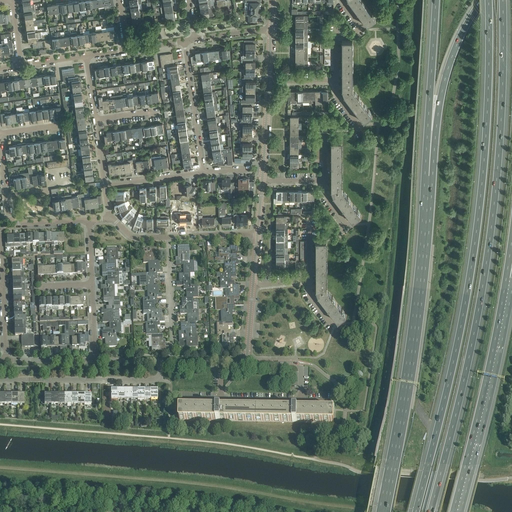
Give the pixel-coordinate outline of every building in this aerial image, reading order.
[(247,9),(250,9),(260,9),(260,2),(257,2),(256,0),(245,0),(245,2),(247,2),(247,9)] [(367,25),(376,19),(361,0),(349,0),(368,24),(367,25)] [(208,6),(200,7),(201,14),(203,13),(203,17),(209,16),(209,12),(213,12),(212,5),(211,6),(208,6)] [(260,15),(260,9),(250,9),(250,13),(248,13),(248,22),(257,22),(257,15),(260,15)] [(39,10),(35,10),(24,12),(25,18),(33,17),(36,17),(35,13),(39,13),(39,10)] [(167,22),(175,20),(174,18),(175,17),(175,13),(173,13),(173,11),(163,13),(163,15),(166,15),(167,22)] [(0,23),(9,22),(8,13),(4,14),(3,12),(0,12),(0,23)] [(39,22),(26,24),(27,31),(34,29),(37,29),(37,25),(39,25),(39,22)] [(108,31),(109,38),(113,38),(113,39),(115,38),(115,34),(119,33),(118,27),(113,28),(113,27),(110,27),(110,25),(107,25),(107,28),(108,31)] [(88,41),(88,42),(90,42),(89,33),(89,30),(85,31),(85,28),(82,29),(84,42),(88,41)] [(63,45),(63,46),(65,45),(64,37),(64,34),(60,34),(60,32),(57,32),(58,38),(59,45),(63,45)] [(41,37),(41,35),(27,37),(28,43),(32,42),(36,42),(36,38),(41,37)] [(1,40),(2,46),(3,54),(5,53),(6,54),(10,54),(9,51),(13,51),(12,40),(7,41),(8,42),(4,43),(4,40),(1,40)] [(243,43),(243,50),(255,50),(255,43),(253,43),(253,40),(244,40),(244,43),(243,43)] [(363,121),(364,121),(372,115),(352,89),(352,41),(345,41),(342,41),(343,41),(343,89),(342,89),(343,89),(345,95),(344,95),(344,96),(345,95),(364,120),(363,121)] [(220,49),(222,57),(227,57),(228,59),(230,59),(230,50),(227,50),(227,48),(220,49)] [(241,56),(241,59),(253,59),(253,56),(255,56),(255,50),(243,50),(243,56),(241,56)] [(197,61),(203,60),(202,52),(200,53),(199,51),(195,51),(196,56),(191,57),(192,64),(197,63),(197,61)] [(253,62),(253,59),(241,59),(241,61),(241,62),(246,62),(246,68),(255,68),(255,62),(253,62)] [(170,66),(171,72),(178,71),(177,65),(174,65),(173,62),(168,63),(168,66),(170,66)] [(118,63),(116,63),(118,73),(121,72),(122,76),(124,75),(124,72),(122,63),(118,64),(118,63)] [(105,75),(104,66),(104,65),(101,66),(102,66),(98,67),(98,68),(94,69),(95,78),(100,77),(99,75),(105,75)] [(104,66),(105,75),(105,77),(109,76),(109,78),(112,78),(111,74),(110,65),(106,66),(106,65),(104,65),(104,66)] [(244,75),(244,78),(253,78),(253,75),(255,75),(255,68),(246,68),(244,68),(244,75)] [(202,80),(214,79),(213,72),(202,74),(202,80)] [(221,80),(220,78),(214,79),(202,80),(203,86),(211,85),(211,81),(213,80),(214,82),(221,80)] [(253,78),(244,78),(242,78),(242,87),(246,87),(255,87),(256,87),(256,83),(255,83),(255,80),(255,78),(253,78)] [(72,80),(70,81),(68,81),(69,87),(72,87),(80,85),(79,83),(81,83),(80,79),(75,79),(72,80)] [(288,94),(288,103),(297,103),(297,91),(290,91),(290,94),(288,94)] [(241,100),(241,103),(250,103),(254,103),(254,100),(255,100),(255,93),(246,93),(243,94),(243,100),(241,100)] [(107,108),(110,107),(109,99),(103,100),(103,97),(98,98),(100,110),(108,109),(107,108)] [(250,106),(250,103),(241,103),(241,106),(243,106),(243,112),(252,112),(252,106),(250,106)] [(5,123),(11,122),(10,114),(10,111),(4,112),(4,113),(0,113),(0,114),(1,122),(5,121),(5,123)] [(241,116),(241,121),(252,121),(252,119),(252,112),(243,112),(241,112),(241,116)] [(240,124),(240,131),(252,131),(252,124),(252,121),(241,121),(240,121),(240,124)] [(126,129),(120,130),(121,138),(125,137),(125,141),(128,140),(126,129)] [(111,139),(115,139),(114,131),(107,132),(106,130),(103,130),(104,144),(112,143),(111,139)] [(252,137),(252,131),(240,131),(240,137),(241,137),(241,140),(250,140),(250,137),(252,137)] [(62,139),(58,139),(59,147),(60,150),(66,149),(66,146),(65,138),(65,137),(62,138),(62,139)] [(212,144),(211,144),(211,148),(212,148),(220,147),(220,143),(223,143),(222,140),(211,142),(212,144)] [(243,143),(243,150),(252,150),(252,143),(250,143),(250,140),(241,140),(241,143),(243,143)] [(353,221),(353,222),(361,215),(342,189),(342,141),(335,141),(331,141),(332,141),(332,148),(331,148),(332,150),(332,164),(331,165),(332,167),(332,180),(331,181),(332,183),(332,189),(331,189),(331,190),(332,190),(334,195),(333,196),(334,195),(339,202),(339,203),(341,205),(349,215),(349,216),(351,217),(354,221),(353,221)] [(27,156),(29,155),(27,144),(25,144),(25,143),(21,143),(22,153),(27,152),(27,156)] [(9,149),(5,150),(6,157),(10,157),(10,154),(11,154),(16,154),(15,145),(9,146),(9,149)] [(252,156),(252,150),(243,150),(243,156),(241,156),(241,159),(250,159),(250,156),(252,156)] [(227,152),(213,154),(214,161),(217,160),(218,164),(224,163),(223,159),(222,159),(221,155),(229,154),(227,154),(227,152)] [(161,155),(152,157),(153,165),(155,165),(156,168),(163,167),(161,157),(161,155)] [(133,158),(133,159),(135,168),(137,168),(137,170),(144,169),(143,160),(143,158),(136,159),(136,157),(133,158)] [(149,159),(143,160),(144,169),(150,169),(150,166),(153,165),(152,157),(149,157),(149,159)] [(191,158),(183,159),(185,169),(192,168),(191,164),(193,164),(192,160),(191,160),(191,158)] [(127,161),(125,162),(125,163),(126,172),(132,171),(131,168),(135,168),(133,159),(127,160),(127,161)] [(120,173),(118,164),(111,165),(111,163),(108,164),(109,173),(112,173),(112,174),(120,173)] [(32,166),(27,167),(28,172),(30,182),(33,181),(33,184),(39,183),(38,174),(32,175),(32,173),(33,173),(32,166)] [(28,172),(19,173),(19,174),(21,186),(27,185),(27,182),(30,182),(28,172)] [(92,172),(84,173),(85,180),(85,182),(93,180),(93,179),(94,178),(94,174),(92,175),(92,172)] [(14,187),(21,186),(19,174),(9,176),(10,186),(14,185),(14,187)] [(222,180),(222,183),(218,183),(218,189),(228,188),(228,191),(235,191),(234,182),(231,182),(230,178),(229,178),(229,179),(222,180)] [(253,196),(254,181),(249,182),(249,178),(238,179),(239,187),(249,187),(249,197),(253,196)] [(212,181),(203,181),(203,186),(206,186),(206,190),(209,189),(209,192),(215,192),(215,186),(212,186),(212,181)] [(184,185),(184,189),(182,189),(182,194),(190,194),(190,195),(198,195),(198,187),(192,187),(192,186),(192,184),(188,185),(188,184),(188,183),(186,183),(186,184),(186,185),(184,185)] [(160,185),(160,186),(160,188),(156,188),(157,197),(167,197),(166,185),(160,185)] [(150,190),(146,190),(147,199),(157,199),(157,197),(156,188),(156,186),(150,187),(150,190)] [(146,188),(142,188),(140,188),(140,191),(136,191),(136,196),(136,200),(136,201),(147,200),(147,199),(146,190),(146,188)] [(120,192),(112,192),(113,198),(115,198),(117,205),(126,201),(129,200),(129,196),(124,196),(124,192),(123,192),(123,191),(120,191),(120,192)] [(274,203),(283,203),(283,191),(276,191),(276,194),(274,194),(274,203)] [(85,208),(92,207),(91,195),(90,195),(90,198),(85,198),(84,193),(81,194),(82,202),(84,202),(85,208)] [(91,195),(92,207),(98,206),(98,203),(102,202),(101,193),(98,193),(96,195),(96,196),(93,196),(93,195),(91,195)] [(78,196),(72,197),(73,206),(79,205),(79,203),(82,202),(81,194),(78,194),(78,196)] [(59,195),(52,196),(54,209),(61,208),(59,196),(59,195)] [(61,209),(67,209),(66,198),(61,199),(61,196),(59,196),(61,208),(61,209)] [(117,205),(114,206),(117,212),(120,211),(124,216),(130,209),(133,207),(131,205),(128,206),(126,201),(117,205)] [(223,203),(218,203),(219,223),(222,223),(223,226),(231,226),(231,221),(231,216),(225,217),(225,209),(223,209),(223,203)] [(128,221),(134,224),(137,216),(134,214),(135,214),(130,209),(124,216),(122,219),(126,223),(127,222),(128,221)] [(174,213),(175,216),(175,221),(178,221),(178,224),(192,223),(192,217),(191,217),(191,213),(180,214),(180,213),(174,213)] [(133,227),(139,229),(140,227),(147,228),(148,228),(147,214),(144,214),(143,217),(138,215),(137,216),(134,224),(133,227)] [(237,214),(234,215),(234,223),(237,223),(237,226),(241,225),(241,224),(248,224),(248,215),(237,215),(237,214)] [(167,218),(166,215),(161,215),(161,218),(157,218),(157,219),(158,227),(167,227),(167,223),(169,223),(169,218),(167,218)] [(199,215),(199,217),(199,222),(202,222),(202,227),(214,226),(214,217),(202,218),(202,215),(199,215)] [(148,228),(147,228),(147,231),(153,231),(153,228),(158,227),(157,219),(147,219),(148,228)] [(14,248),(13,236),(13,235),(10,235),(10,236),(7,236),(7,240),(5,240),(5,248),(14,248)] [(337,321),(338,322),(346,315),(327,289),(326,241),(319,241),(316,241),(317,241),(317,248),(316,248),(317,251),(317,264),(316,264),(317,267),(317,280),(316,280),(317,283),(317,289),(316,289),(317,289),(319,295),(318,296),(319,295),(324,302),(324,303),(326,304),(334,315),(333,316),(336,317),(338,321),(337,321)] [(176,258),(176,262),(181,261),(181,262),(190,261),(190,253),(189,245),(178,246),(178,249),(178,256),(179,256),(179,257),(176,258)] [(229,248),(219,249),(219,259),(218,258),(216,258),(215,259),(215,261),(217,261),(221,261),(225,261),(237,261),(237,260),(237,253),(238,252),(238,246),(229,246),(229,248)] [(116,261),(118,261),(118,253),(118,248),(106,248),(106,249),(107,256),(108,257),(104,257),(104,261),(116,261)] [(143,261),(154,261),(154,254),(153,254),(153,252),(157,252),(156,248),(142,249),(143,261)] [(225,261),(221,261),(221,263),(221,264),(222,264),(225,264),(225,273),(231,273),(236,273),(236,266),(235,266),(235,265),(238,264),(238,260),(237,260),(237,261),(225,261)] [(104,261),(99,261),(99,265),(103,265),(103,266),(102,266),(102,273),(106,273),(107,273),(116,273),(116,261),(104,261)] [(154,261),(143,261),(143,264),(149,263),(149,273),(155,273),(156,273),(162,273),(162,269),(159,269),(159,268),(159,261),(154,261)] [(181,262),(181,261),(176,262),(176,265),(185,265),(185,266),(184,266),(184,273),(190,273),(196,273),(195,261),(190,261),(181,262)] [(75,266),(75,274),(75,275),(82,274),(82,271),(85,271),(85,263),(75,263),(75,266)] [(105,286),(114,285),(119,285),(122,285),(122,273),(119,273),(116,273),(107,273),(108,280),(109,282),(105,282),(105,285),(105,286)] [(141,274),(142,277),(142,286),(148,286),(153,286),(153,285),(153,278),(152,278),(152,277),(156,277),(155,273),(149,273),(141,274)] [(184,286),(191,285),(190,273),(184,273),(179,274),(179,281),(180,281),(180,282),(177,282),(177,286),(184,286)] [(231,273),(225,273),(220,273),(220,286),(234,285),(234,281),(231,281),(230,280),(231,280),(231,278),(236,277),(236,273),(231,273)] [(108,298),(114,298),(114,297),(114,285),(105,286),(105,285),(100,286),(100,290),(104,289),(104,291),(103,291),(103,298),(108,298)] [(156,298),(161,298),(161,294),(158,294),(158,293),(158,292),(158,286),(159,285),(158,285),(153,285),(153,286),(148,286),(148,298),(156,298)] [(198,285),(191,285),(184,286),(184,290),(187,290),(188,291),(187,291),(187,298),(193,298),(199,298),(198,285)] [(239,285),(234,285),(220,286),(220,289),(226,289),(226,298),(234,298),(235,298),(239,297),(240,297),(239,297),(239,290),(238,290),(238,289),(239,289),(239,285)] [(106,306),(106,310),(115,310),(119,310),(121,310),(120,297),(114,297),(114,298),(108,298),(103,298),(104,302),(108,302),(109,305),(109,306),(106,306)] [(83,298),(76,298),(77,307),(83,306),(83,308),(87,308),(86,301),(83,301),(83,298)] [(142,298),(143,311),(151,310),(154,310),(154,303),(153,303),(153,302),(157,302),(156,298),(148,298),(142,298)] [(183,306),(180,307),(180,311),(197,310),(197,303),(193,303),(193,298),(187,298),(182,298),(182,305),(183,305),(183,306)] [(233,305),(234,305),(234,298),(226,298),(215,298),(216,310),(216,311),(221,310),(234,310),(235,310),(235,307),(233,307),(233,305)] [(120,322),(119,310),(115,310),(106,310),(101,310),(101,314),(105,314),(105,315),(103,315),(103,318),(102,319),(102,322),(102,323),(109,322),(115,322),(120,322)] [(159,322),(164,322),(164,318),(161,318),(161,317),(161,310),(154,310),(151,310),(143,311),(143,314),(147,314),(147,323),(151,322),(159,322)] [(195,322),(199,322),(199,310),(180,311),(180,314),(188,314),(189,315),(188,315),(188,322),(188,323),(192,322),(195,322)] [(235,310),(234,310),(221,310),(222,323),(228,322),(228,323),(233,322),(232,315),(232,314),(235,314),(235,310)] [(102,331),(102,335),(107,335),(116,334),(122,334),(121,322),(120,322),(115,322),(109,322),(110,328),(105,328),(105,329),(106,329),(106,331),(102,331)] [(145,323),(146,335),(148,335),(157,335),(157,334),(157,327),(156,328),(156,326),(160,326),(159,322),(151,322),(147,323),(145,323)] [(188,322),(181,323),(181,330),(182,330),(182,331),(179,331),(179,335),(192,335),(192,334),(196,334),(195,322),(192,322),(188,323),(188,322)] [(216,335),(222,335),(231,335),(231,334),(231,331),(227,331),(227,330),(228,330),(228,326),(233,326),(233,322),(228,323),(228,322),(222,323),(216,323),(216,335)] [(65,335),(59,335),(60,347),(60,348),(64,348),(64,347),(66,347),(66,345),(69,345),(69,336),(68,331),(68,330),(65,330),(65,335)] [(88,344),(88,334),(78,334),(78,338),(78,346),(78,347),(83,347),(83,346),(85,346),(85,344),(88,344)] [(107,335),(102,335),(102,339),(106,339),(106,340),(105,340),(105,347),(117,347),(116,342),(116,334),(107,335)] [(148,335),(146,335),(146,337),(149,337),(149,347),(152,347),(152,352),(154,352),(156,352),(166,351),(165,347),(165,343),(164,341),(165,341),(165,340),(162,340),(162,335),(162,334),(157,334),(157,335),(148,335)] [(179,335),(179,339),(180,339),(180,340),(179,340),(180,347),(179,347),(179,348),(180,348),(180,347),(184,347),(183,340),(187,340),(187,347),(198,347),(198,342),(198,334),(197,334),(196,334),(192,334),(192,335),(179,335)] [(231,334),(231,335),(222,335),(222,342),(222,347),(234,347),(233,340),(233,338),(236,338),(236,334),(231,334)] [(72,336),(69,336),(69,345),(72,345),(72,346),(78,346),(78,338),(72,338),(72,336)] [(44,395),(44,396),(41,396),(41,403),(43,405),(51,405),(51,395),(44,395)] [(302,411),(302,409),(301,409),(301,408),(287,405),(287,411),(226,410),(226,408),(224,408),(225,406),(219,405),(218,406),(216,406),(216,408),(215,408),(215,410),(180,409),(180,419),(180,420),(333,423),(333,411),(302,411)]
